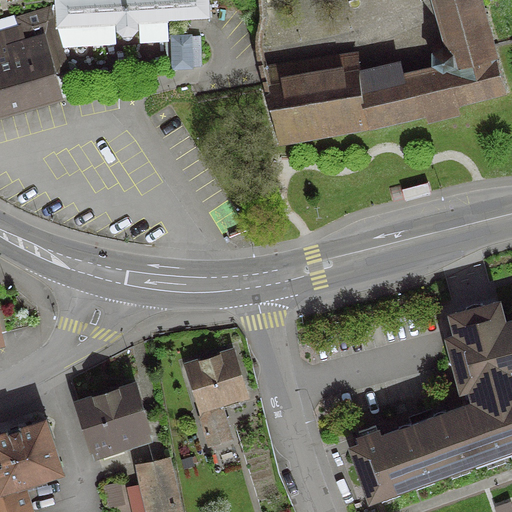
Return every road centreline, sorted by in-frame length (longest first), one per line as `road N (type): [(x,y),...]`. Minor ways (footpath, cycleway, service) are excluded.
road 1 (secondary): [(255,279),(511,216)]
road 2 (residential): [(319,511),(255,279)]
road 3 (residential): [(0,389),(89,330),(109,274)]
road 4 (secondary): [(109,274),(190,284),(255,279)]
